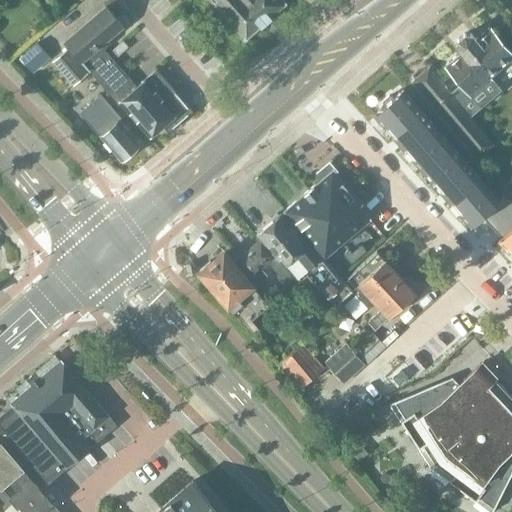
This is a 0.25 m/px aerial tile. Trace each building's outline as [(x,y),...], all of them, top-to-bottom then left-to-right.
[(209,0),(245,40),(285,4),(281,0),(209,0)] [(118,105),(120,103),(137,89),(135,88),(102,49),(99,46),(121,26),(104,8),(63,44),(118,105)] [(429,68),(414,81),(472,152),(477,158),(493,144),(488,138),(463,108),(494,82),(490,78),(511,59),(511,55),(489,28),(476,39),(473,35),(465,34),(457,40),(457,48),(461,52),(445,65),(465,88),(453,97),(429,68)] [(52,63),(73,86),(87,74),(66,51),(52,63)] [(137,89),(120,103),(150,136),(152,134),(156,134),(160,130),(160,127),(182,108),(174,99),(179,95),(156,70),(135,88),(137,89)] [(383,106),(374,114),(387,130),(395,134),(406,147),(408,153),(409,155),(412,159),(434,184),(442,189),(444,192),(453,201),(456,209),(469,225),(481,215),(499,200),(498,199),(446,138),(403,89),(399,92),(393,97),(386,99),(383,106)] [(91,112),(75,93),(62,104),(79,123),(91,112)] [(87,122),(121,161),(138,146),(116,122),(114,124),(101,109),(87,122)] [(317,247),(325,255),(370,214),(358,202),(361,199),(330,166),(283,210),(317,247)] [(499,200),(481,215),(501,237),(511,227),(511,198),(510,200),(504,194),(498,199),(499,200)] [(258,233),(257,234),(261,239),(279,259),(282,256),(294,269),(301,277),(306,273),(335,307),(352,292),(315,249),(280,212),(258,233)] [(511,227),(501,237),(498,240),(508,250),(511,252),(511,227)] [(286,266),(279,259),(261,239),(236,262),(259,285),(269,276),(262,269),(270,262),(279,272),(286,266)] [(350,249),(343,255),(351,263),(366,250),(361,245),(352,252),(350,249)] [(347,278),(346,278),(349,282),(354,287),(358,292),(355,295),(368,308),(373,302),(373,301),(400,277),(385,260),(376,251),(364,262),(347,278)] [(201,273),(257,338),(261,334),(260,332),(261,331),(251,319),(267,304),(224,253),(201,273)] [(380,310),(367,321),(374,329),(415,293),(414,292),(415,291),(417,286),(409,277),(405,279),(403,281),(400,277),(373,301),(373,302),(380,310)] [(354,348),(367,362),(385,346),(371,332),(354,348)] [(364,363),(345,341),(324,360),(343,381),(364,363)] [(323,368),(303,344),(278,365),(299,389),(323,368)] [(15,408),(0,420),(0,426),(49,482),(116,424),(61,360),(11,403),(15,408)] [(511,395),(481,362),(459,383),(461,385),(453,392),(444,382),(433,387),(432,385),(390,402),(391,403),(395,402),(405,417),(401,419),(419,447),(423,444),(435,463),(452,476),(450,479),(476,499),(478,495),(493,507),(491,510),(492,511),(511,472),(511,470),(511,469),(511,467),(511,454),(507,449),(511,444),(511,395)] [(352,435),(343,443),(358,461),(367,452),(352,435)] [(59,511),(0,443),(0,485),(22,511),(59,511)] [(219,511),(192,481),(156,511),(219,511)] [(22,511),(0,485),(0,511),(22,511)]
